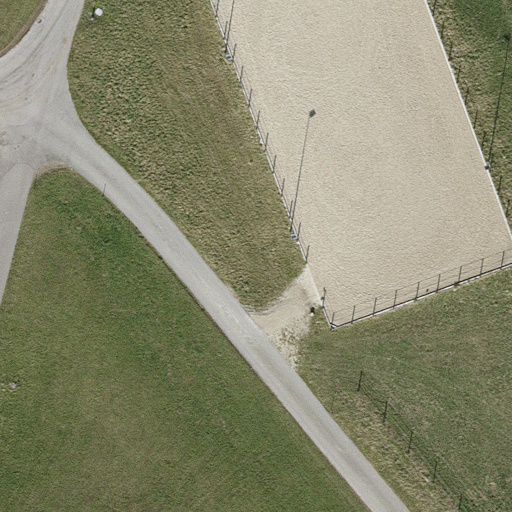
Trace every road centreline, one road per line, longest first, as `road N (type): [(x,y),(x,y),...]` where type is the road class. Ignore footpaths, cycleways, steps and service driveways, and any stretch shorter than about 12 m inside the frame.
road 1 (track): [(45,105),(387,511)]
road 2 (track): [(0,282),(45,105)]
